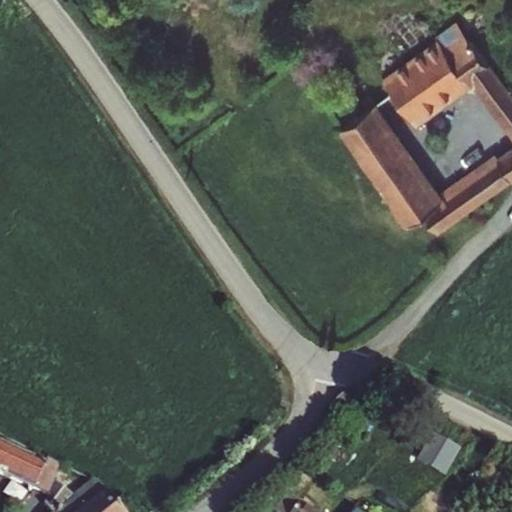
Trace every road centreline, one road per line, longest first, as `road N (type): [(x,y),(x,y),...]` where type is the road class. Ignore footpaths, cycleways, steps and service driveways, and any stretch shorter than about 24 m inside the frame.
road 1 (unclassified): [(39,0),(252,301),(300,348),(325,359)]
road 2 (unclassified): [(511,212),(364,369)]
road 3 (residential): [(206,511),(303,419),(325,359)]
road 4 (unclassified): [(511,439),(364,369)]
